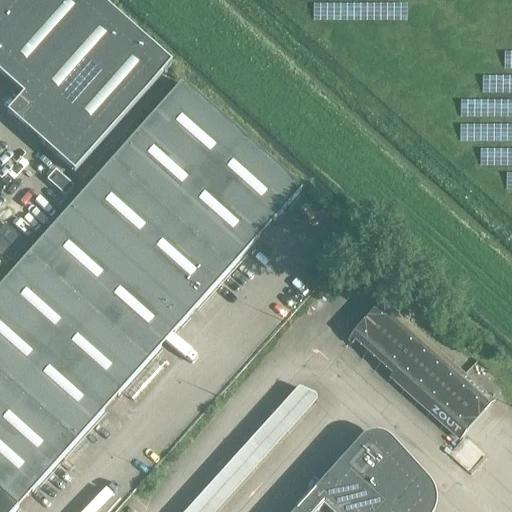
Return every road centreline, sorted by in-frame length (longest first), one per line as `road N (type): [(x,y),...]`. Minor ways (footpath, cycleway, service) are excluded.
road 1 (track): [(511,302),(173,0)]
road 2 (unknown): [(331,320),(179,511)]
